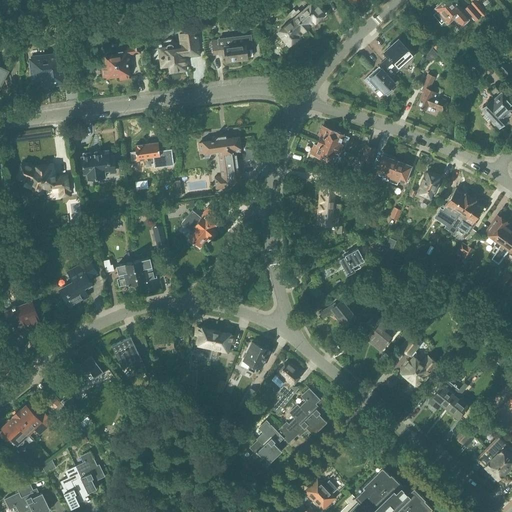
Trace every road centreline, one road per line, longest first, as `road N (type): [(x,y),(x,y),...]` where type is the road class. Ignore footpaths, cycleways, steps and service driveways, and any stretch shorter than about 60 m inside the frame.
road 1 (residential): [(0,395),(124,311),(170,302),(226,308),(289,330)]
road 2 (residential): [(302,99),(257,87),(0,122)]
road 3 (residential): [(289,330),(271,183),(302,99)]
road 4 (residential): [(302,99),(491,168)]
road 5 (residential): [(507,511),(365,399)]
road 6 (residential): [(365,399),(250,511)]
road 7 (residential): [(302,99),(399,0)]
